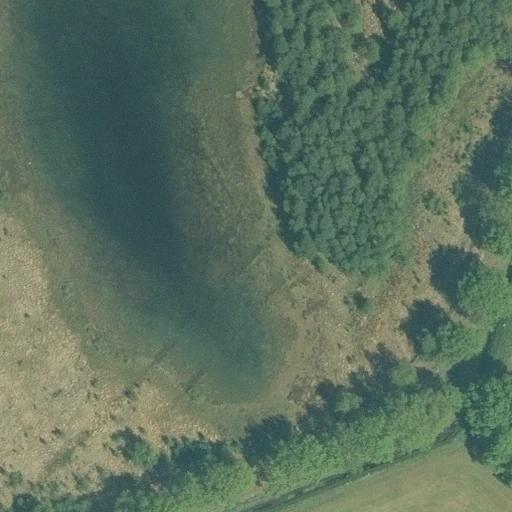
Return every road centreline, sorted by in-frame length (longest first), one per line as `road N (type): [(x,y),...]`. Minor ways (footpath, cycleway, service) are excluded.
road 1 (track): [(147,511),(366,422),(437,366)]
road 2 (track): [(511,149),(437,366)]
